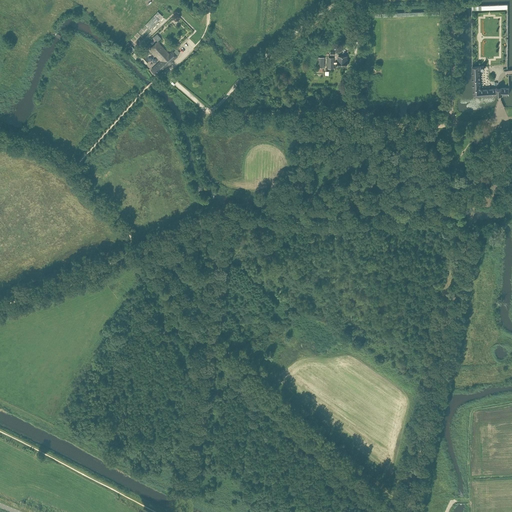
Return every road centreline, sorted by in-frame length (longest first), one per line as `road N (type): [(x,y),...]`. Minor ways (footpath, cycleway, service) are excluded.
road 1 (track): [(405,506),(301,429),(201,329),(137,248)]
road 2 (track): [(0,403),(211,511)]
